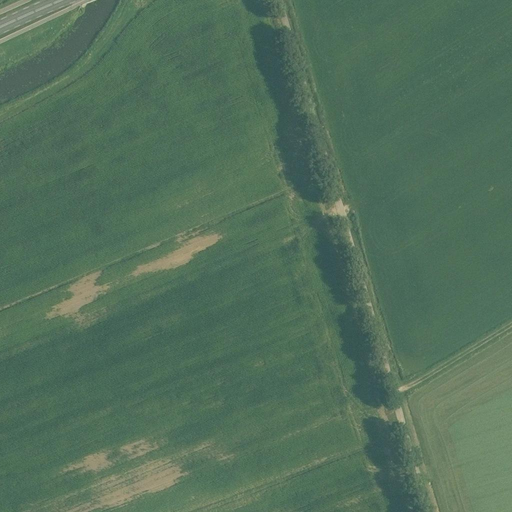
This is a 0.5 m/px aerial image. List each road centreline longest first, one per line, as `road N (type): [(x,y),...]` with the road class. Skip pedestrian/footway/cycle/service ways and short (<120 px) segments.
road 1 (unclassified): [(429,511),(279,0)]
road 2 (track): [(395,391),(511,323)]
